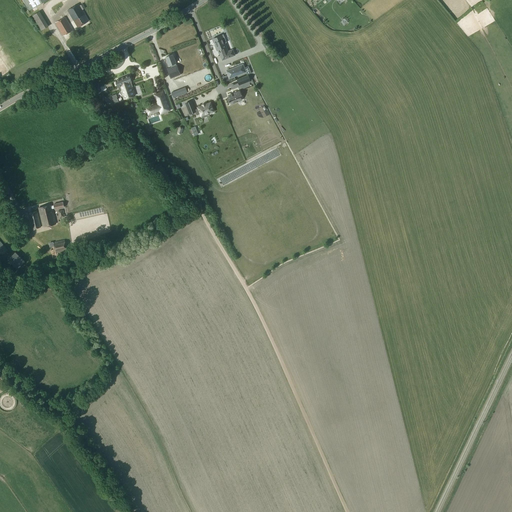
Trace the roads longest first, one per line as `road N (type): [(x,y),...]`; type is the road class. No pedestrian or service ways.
road 1 (track): [(346,511),(253,299),(194,198),(96,84),(71,70)]
road 2 (tertiary): [(0,108),(203,0)]
road 3 (track): [(243,280),(327,227),(311,204),(248,236)]
